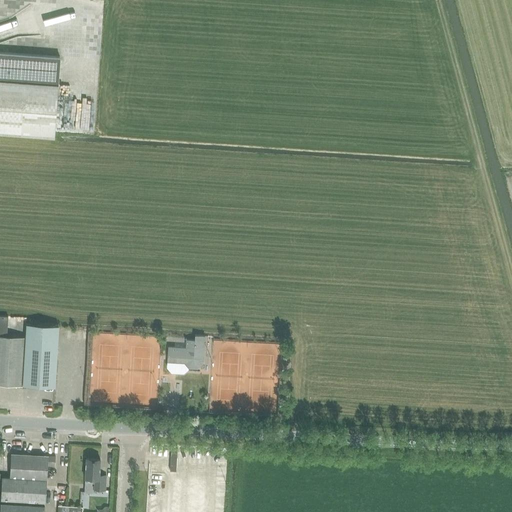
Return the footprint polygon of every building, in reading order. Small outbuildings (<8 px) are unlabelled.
[(0,131),(56,134),(60,56),(0,53),(0,131)] [(0,384),(23,386),(26,337),(7,335),(8,317),(0,316),(0,384)] [(27,324),(26,337),(23,386),(54,388),(59,326),(27,324)] [(195,335),(195,338),(195,341),(187,340),(186,349),(168,348),(167,364),(186,365),(190,369),(198,370),(204,364),(206,342),(206,338),(206,336),(195,335)] [(0,511),(42,511),(46,465),(54,466),(54,456),(43,455),(11,453),(10,478),(2,477),(2,478),(0,478),(0,511)] [(86,458),(84,479),(94,479),(93,490),(105,491),(106,475),(99,475),(99,459),(86,458)]
